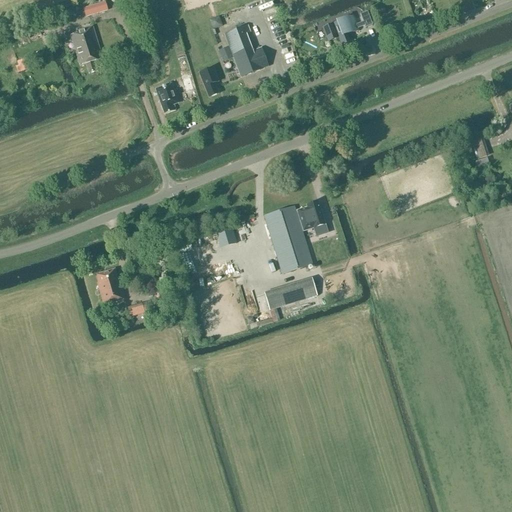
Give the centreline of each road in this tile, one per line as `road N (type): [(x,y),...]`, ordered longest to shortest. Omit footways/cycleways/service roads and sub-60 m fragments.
road 1 (residential): [(171,192),(159,143),(511,3)]
road 2 (unclassified): [(171,192),(511,56)]
road 3 (unclassified): [(0,254),(171,192)]
